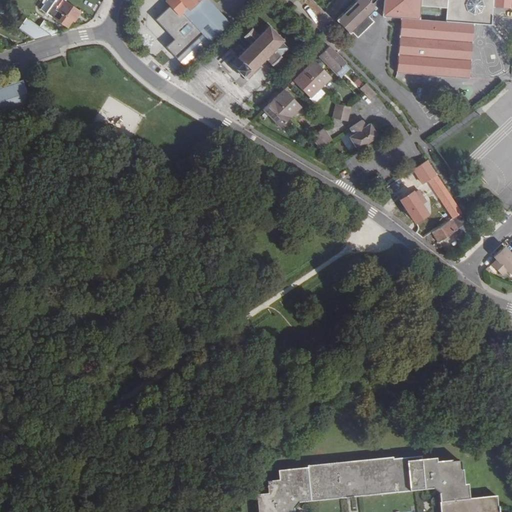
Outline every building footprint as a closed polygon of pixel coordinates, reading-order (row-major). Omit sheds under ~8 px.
[(73,22),(81,10),(66,0),(43,0),(44,0),(42,2),(44,3),(41,8),(66,27),(71,20),(73,22)] [(175,38),(167,46),(185,65),(229,22),(207,0),(167,0),(168,0),(172,4),(157,19),(175,38)] [(354,0),(334,20),(349,34),(375,7),(367,0),(354,0)] [(402,16),(402,18),(401,24),(400,37),(399,55),(398,70),(469,75),(471,61),(472,43),(473,24),(474,22),(491,23),(492,5),(511,7),(511,0),(385,0),(385,15),(402,16)] [(19,29),(35,40),(51,35),(40,26),(28,17),(19,29)] [(51,35),(60,32),(44,21),(40,26),(51,35)] [(283,41),(267,25),(258,35),(251,28),(243,36),(250,43),(229,64),(234,68),(244,79),(265,58),(272,65),(280,56),(279,55),(287,48),(281,43),(283,41)] [(328,46),(318,56),(333,71),(343,61),(328,46)] [(313,60),(303,70),(318,86),(328,76),(313,60)] [(318,86),(303,70),(292,80),(308,96),(318,86)] [(22,81),(0,87),(0,113),(30,104),(22,81)] [(371,99),(376,94),(365,83),(360,89),(371,99)] [(308,96),(311,100),(322,90),(318,86),(308,96)] [(283,89),(273,100),(288,115),(299,105),(283,89)] [(288,115),(273,100),(263,110),(278,125),(288,115)] [(336,104),(334,111),(348,114),(350,107),(336,104)] [(332,118),(347,121),(348,114),(334,111),(332,118)] [(370,124),(366,126),(362,120),(349,129),(353,135),(349,137),(357,149),(378,136),(370,124)] [(312,136),(316,142),(328,134),(324,128),(312,136)] [(328,134),(316,142),(320,148),(332,140),(328,134)] [(461,213),(426,160),(421,164),(455,217),(461,213)] [(376,189),(384,183),(378,175),(370,180),(376,189)] [(417,190),(415,192),(420,201),(423,199),(417,190)] [(400,201),(414,221),(428,212),(420,201),(414,191),(400,201)] [(454,218),(458,229),(467,222),(461,213),(455,217),(454,218)] [(454,218),(432,232),(438,242),(458,229),(454,218)] [(507,270),(511,275),(511,254),(504,246),(493,256),(496,259),(491,265),(502,276),(507,270)] [(438,494),(440,511),(498,511),(497,496),(469,499),(468,485),(464,485),(463,470),(462,470),(461,461),(451,462),(451,461),(437,463),(436,459),(422,460),(421,456),(393,459),(393,458),(306,467),(307,468),(278,471),(279,481),(267,482),(268,494),(256,495),(258,511),(294,511),(294,509),(299,504),(433,490),(438,494)]
